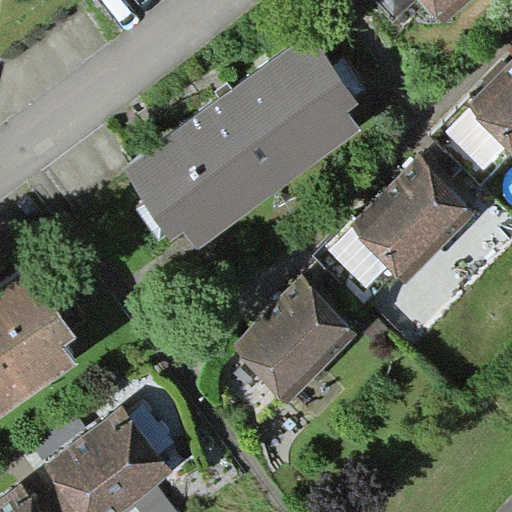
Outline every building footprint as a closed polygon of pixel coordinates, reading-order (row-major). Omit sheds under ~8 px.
[(415,0),(442,30),(475,0),(415,0)] [(312,33),(120,168),(171,239),(185,229),(198,247),(363,130),(351,113),(363,105),(312,33)] [(511,151),(511,57),(465,102),(470,107),(507,146),(511,151)] [(507,146),(470,107),(446,131),(484,169),(507,146)] [(390,266),(407,283),(477,213),(419,156),(349,225),(352,228),(390,266)] [(390,266),(352,228),(330,251),(367,288),(390,266)] [(26,266),(0,284),(0,419),(77,366),(64,347),(77,338),(26,266)] [(230,346),(287,404),(359,334),(303,276),(230,346)] [(122,511),(175,471),(121,403),(36,470),(49,486),(42,492),(57,511),(122,511)] [(0,498),(0,511),(57,511),(42,492),(33,499),(21,483),(0,498)]
